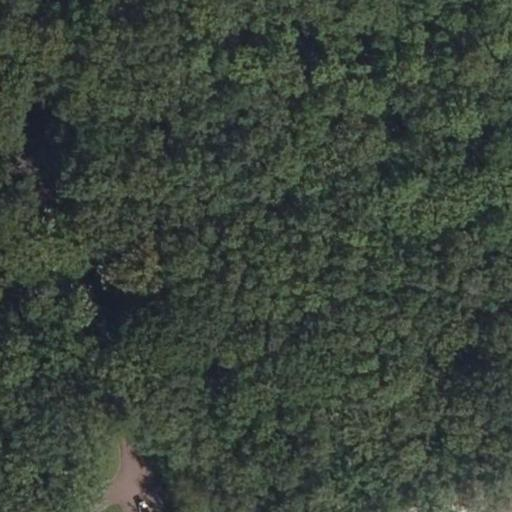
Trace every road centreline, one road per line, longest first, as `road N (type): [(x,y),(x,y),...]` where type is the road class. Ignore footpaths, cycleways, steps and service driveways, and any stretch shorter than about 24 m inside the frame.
road 1 (track): [(126,0),(148,282),(230,511)]
road 2 (track): [(511,246),(163,30),(130,0)]
road 3 (track): [(511,435),(395,443),(336,511)]
